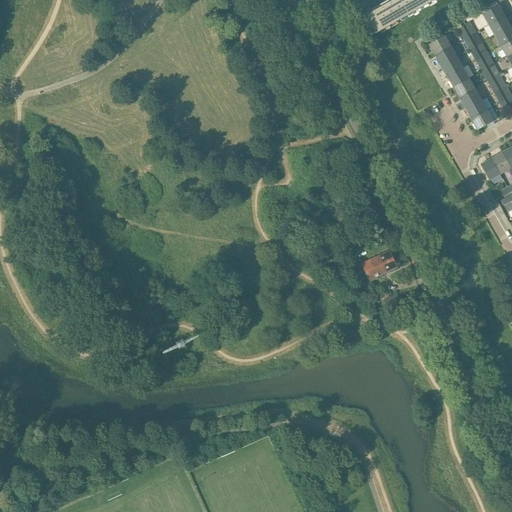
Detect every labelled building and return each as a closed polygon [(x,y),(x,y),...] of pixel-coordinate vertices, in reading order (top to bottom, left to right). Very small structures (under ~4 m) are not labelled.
[(375,34),(435,0),(394,0),(365,17),(375,34)] [(488,25),(504,16),(502,12),(500,13),(497,7),(498,6),(498,5),(482,15),(488,25)] [(504,16),(488,25),(494,36),(509,28),(505,21),(507,21),(504,16)] [(466,24),(472,35),(476,32),(470,22),(466,24)] [(463,26),(458,28),(465,39),(469,37),(463,26)] [(511,32),(509,28),(494,36),(501,47),(511,39),(511,32)] [(479,31),(476,32),(472,35),(478,45),(482,43),(478,35),(481,34),(479,31)] [(434,51),(433,52),(436,56),(451,47),(445,36),(429,45),(431,44),(434,51)] [(469,37),(465,39),(471,50),(475,48),(469,37)] [(511,39),(501,47),(507,57),(511,54),(511,39)] [(488,54),(482,43),(478,45),(484,56),(488,54)] [(443,66),(457,57),(451,47),(436,56),(438,61),(439,60),(443,66)] [(475,48),(471,50),(477,61),(481,58),(475,48)] [(443,66),(442,67),(445,73),(448,77),(463,68),(457,57),(443,66)] [(491,58),(486,60),(490,67),(495,64),(491,58)] [(483,62),(479,65),(482,72),(487,69),(483,62)] [(495,64),(490,67),(494,73),(498,71),(495,64)] [(463,68),(448,77),(450,82),(454,88),(455,87),(470,79),(463,68)] [(487,69),(482,72),(486,78),(491,76),(487,69)] [(455,87),(454,88),(457,94),(460,99),(475,89),(470,79),(455,87)] [(503,79),(499,82),(502,88),(507,86),(503,79)] [(495,84),(491,86),(495,93),(499,90),(495,84)] [(507,86),(502,88),(506,95),(511,92),(507,86)] [(475,89),(460,99),(462,103),(466,109),(467,109),(482,100),(475,89)] [(499,90),(495,93),(498,100),(503,97),(499,90)] [(467,109),(466,109),(469,115),(472,120),(488,111),(482,100),(467,109)] [(507,105),(503,108),(507,114),(511,112),(507,105)] [(488,111),(472,120),(474,124),(477,130),(478,131),(494,122),(488,111)] [(511,146),(508,149),(502,153),(503,154),(511,169),(511,168),(511,146)] [(496,156),(491,159),(500,175),(511,169),(503,154),(502,153),(496,156)] [(481,165),(480,165),(490,181),(500,175),(491,159),(487,161),(481,165)] [(389,251),(361,265),(369,281),(397,267),(389,251)] [(398,294),(385,301),(389,309),(402,303),(398,294)]
